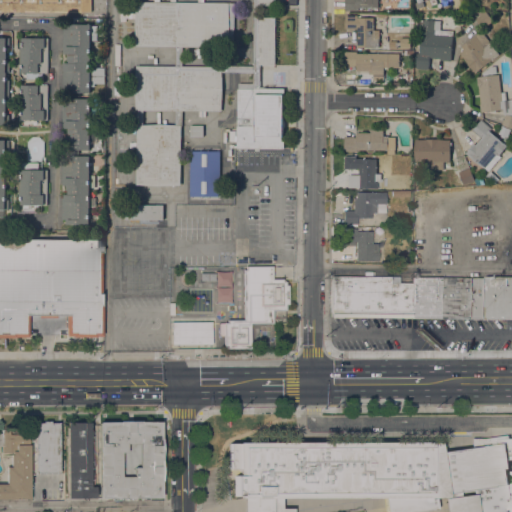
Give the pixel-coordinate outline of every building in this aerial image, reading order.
[(0,11),(0,0),(91,0),(91,11),(82,11),(82,12),(0,11)] [(254,88),(254,89),(238,89),(238,83),(253,83),(253,72),(221,72),(221,66),(221,65),(253,66),(253,0),(260,0),(260,5),(259,5),(259,17),(259,64),(260,64),(260,76),(260,88),(254,88)] [(378,0),(378,8),(358,7),(358,11),(345,10),(345,0),(378,0)] [(136,46),(137,2),(234,2),(234,47),(182,47),(175,46),(136,46)] [(493,20),(483,28),(475,19),(485,10),(493,20)] [(357,15),(357,17),(374,17),(373,30),(379,30),(379,48),(357,47),(357,28),(345,28),(345,15),(357,15)] [(275,17),(275,64),(260,64),(259,64),(259,17),(275,17)] [(441,21),(440,30),(453,31),(451,61),(440,60),(440,58),(431,58),(430,68),(429,67),(429,69),(427,69),(418,69),(418,68),(416,68),(417,53),(420,53),(421,35),(421,31),(424,31),(425,20),(441,21)] [(72,92),(72,88),(62,88),(62,62),(68,62),(68,56),(66,56),(66,53),(63,53),(63,28),(66,28),(66,24),(91,24),(91,26),(97,26),(97,41),(91,41),(90,92),(72,92)] [(464,49),(461,46),(481,30),(500,54),(492,61),(491,60),(475,73),(459,53),(464,49)] [(0,123),(0,37),(9,37),(9,48),(6,48),(6,63),(9,63),(9,72),(6,72),(6,80),(9,80),(9,100),(6,100),(6,117),(9,117),(9,124),(0,123)] [(22,37),(48,38),(48,73),(42,73),(42,78),(26,78),(26,73),(22,73),(22,65),(19,65),(19,45),(22,45),(22,37)] [(400,48),(400,39),(411,39),(411,48),(400,48)] [(384,67),(384,74),(369,74),(369,71),(356,70),(356,65),(355,65),(355,66),(344,66),(345,51),(357,51),(357,53),(399,53),(399,68),(384,67)] [(221,72),(222,89),(221,111),(182,111),(175,110),(143,110),(135,110),(135,89),(136,66),(175,66),(182,66),(221,66),(221,72)] [(481,104),(479,85),(478,85),(477,77),(483,76),(483,73),(491,66),(496,66),(497,74),(499,74),(501,92),(506,92),(507,100),(511,99),(511,127),(503,125),(506,114),(505,115),(504,109),(486,111),(487,112),(484,113),(484,112),(481,112),(480,104),(481,104)] [(359,83),(358,75),(370,75),(370,83),(359,83)] [(47,120),(21,120),(21,113),(18,112),(19,93),(21,93),(21,84),(48,85),(47,120)] [(254,89),(254,88),(260,88),(283,88),(283,121),(285,121),(285,127),(283,127),(283,136),(284,136),(284,148),(237,148),(237,89),(238,89),(254,89)] [(90,150),(66,150),(66,128),(62,128),(62,103),(67,103),(67,98),(90,98),(90,150)] [(143,110),(143,124),(136,125),(135,110),(143,110)] [(492,128),(490,130),(508,146),(499,155),(501,157),(488,171),(470,155),(469,156),(466,153),(474,143),(475,145),(481,138),(472,130),(482,119),(492,128)] [(182,126),(181,126),(181,185),(136,184),(136,125),(143,124),(175,125),(182,125),(182,126)] [(203,125),(203,136),(190,136),(190,125),(203,125)] [(383,129),(383,136),(387,136),(387,137),(395,137),(395,149),(387,149),(387,150),(356,149),(356,152),(344,151),(344,136),(354,136),(354,137),(356,137),(356,132),(370,133),(370,129),(383,129)] [(443,161),(443,169),(431,169),(431,161),(415,161),(415,139),(427,140),(427,138),(440,139),(450,139),(450,142),(452,142),(451,145),(450,145),(450,161),(443,161)] [(0,139),(8,140),(8,149),(6,149),(6,165),(5,165),(5,171),(9,171),(8,185),(6,184),(5,200),(8,200),(8,209),(0,209),(0,139)] [(220,150),(220,196),(189,196),(190,150),(220,150)] [(65,224),(65,219),(62,219),(62,194),(65,194),(65,185),(62,185),(62,156),(90,156),(90,224),(65,224)] [(377,159),(376,173),(381,173),(381,182),(376,182),(376,188),(373,188),(373,189),(371,189),(371,188),(358,188),(359,168),(356,168),(356,169),(344,169),(345,156),(356,156),(356,157),(361,157),(361,158),(377,159)] [(21,197),(18,197),(18,178),(21,178),(21,169),(23,169),(23,163),(38,163),(38,169),(47,170),(47,205),(21,204),(21,197)] [(475,180),(464,185),(459,172),(469,168),(474,179),(475,180)] [(482,176),(485,184),(476,185),(475,180),(474,179),(482,176)] [(385,192),(385,212),(371,212),(371,218),(356,218),(356,224),(343,224),(343,211),(352,211),(352,198),(355,198),(355,192),(385,192)] [(124,204),(164,204),(163,219),(124,219),(124,204)] [(371,243),(378,244),(378,261),(355,261),(355,242),(354,242),(354,246),(344,246),(344,241),(343,241),(343,228),(356,228),(356,231),(372,231),(371,243)] [(0,239),(102,239),(102,252),(100,252),(100,293),(101,293),(101,336),(96,336),(96,337),(71,337),(71,336),(65,336),(65,316),(55,316),(55,318),(37,318),(37,315),(27,315),(27,337),(14,337),(14,338),(0,338),(0,239)] [(272,266),(272,278),(283,279),(283,281),(285,281),(285,285),(288,285),(288,305),(286,305),(285,310),(272,310),(272,312),(274,312),(274,316),(272,316),(272,324),(251,324),(250,349),(223,349),(223,335),(219,335),(219,323),(224,323),(227,323),(227,320),(242,320),(243,270),(245,270),(245,266),(272,266)] [(215,271),(231,271),(231,287),(215,287),(215,271)] [(511,318),(331,317),(331,277),(390,277),(390,283),(411,283),(412,277),(484,278),(484,277),(511,277),(511,318)] [(216,303),(216,287),(231,287),(231,303),(216,303)] [(171,344),(171,321),(211,322),(211,344),(171,344)] [(59,473),(35,473),(34,423),(43,423),(42,421),(49,421),(49,423),(58,423),(59,473)] [(71,422),(71,423),(91,423),(91,432),(94,432),(94,466),(89,466),(90,487),(94,487),(95,498),(86,498),(86,500),(81,500),(81,498),(67,499),(66,422),(71,422)] [(160,498),(148,498),(148,500),(140,500),(140,498),(134,498),(134,500),(126,500),(126,498),(120,498),(120,500),(112,500),(112,498),(99,499),(99,422),(160,422),(160,498)] [(0,499),(0,433),(2,433),(2,430),(29,430),(30,499),(0,499)] [(471,448),(471,438),(485,438),(509,435),(509,438),(511,438),(511,459),(509,460),(510,468),(507,469),(509,483),(511,482),(511,511),(445,511),(444,499),(435,499),(436,509),(417,511),(386,511),(384,499),(281,499),(281,509),(293,509),(293,511),(243,511),(243,498),(239,498),(239,496),(235,496),(235,476),(238,476),(238,469),(229,469),(229,443),(439,442),(441,452),(471,448)]
